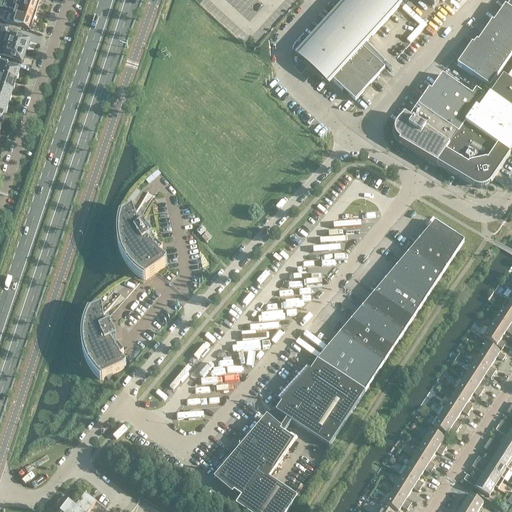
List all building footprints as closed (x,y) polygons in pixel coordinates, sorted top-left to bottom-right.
[(10,0),(5,0),(4,3),(34,13),(35,9),(37,10),(38,6),(37,5),(37,4),(24,0),(18,0),(18,2),(10,0)] [(369,0),(349,0),(349,1),(380,29),(389,18),(369,0)] [(399,7),(391,0),(369,0),(389,18),(399,7)] [(0,5),(15,11),(13,15),(32,21),(33,21),(35,16),(33,16),(34,13),(4,3),(0,1),(0,5)] [(380,29),(349,1),(336,15),(366,43),(380,29)] [(511,11),(507,7),(507,8),(505,7),(494,23),(511,35),(511,11)] [(32,21),(13,15),(12,20),(6,18),(0,16),(0,15),(0,20),(5,22),(28,30),(30,27),(31,28),(33,23),(31,23),(32,21)] [(326,76),(343,92),(355,103),(385,71),(361,49),(366,43),(336,15),(315,37),(303,51),(308,56),(303,62),(323,80),(326,76)] [(510,60),(511,56),(511,35),(494,23),(492,22),(480,39),(510,60)] [(8,29),(0,25),(0,32),(6,35),(8,29)] [(11,42),(9,47),(25,53),(26,52),(27,52),(28,47),(27,47),(29,41),(9,35),(7,40),(11,42)] [(457,66),(482,84),(490,89),(510,60),(480,39),(478,43),(477,42),(474,46),(472,44),(457,66)] [(386,71),(391,66),(370,44),(365,49),(386,71)] [(25,53),(9,47),(7,53),(3,52),(1,57),(21,64),(23,59),(24,59),(26,54),(25,54),(25,53)] [(0,75),(16,81),(16,80),(17,80),(19,76),(18,75),(19,70),(1,64),(0,63),(0,75)] [(16,81),(0,75),(0,87),(12,91),(13,90),(14,90),(15,87),(14,86),(16,81)] [(429,90),(417,107),(458,135),(465,125),(476,109),(484,97),(476,91),(472,97),(442,76),(431,92),(429,90)] [(490,97),(511,112),(511,85),(503,79),(490,97)] [(482,84),(478,90),(485,95),(490,89),(482,84)] [(0,99),(9,102),(10,102),(12,97),(10,97),(12,91),(0,87),(0,99)] [(476,109),(465,125),(509,156),(510,156),(511,153),(511,112),(490,97),(489,97),(479,112),(476,109)] [(9,102),(0,99),(0,111),(5,113),(5,112),(6,113),(7,108),(7,107),(9,102)] [(395,130),(394,132),(394,133),(395,134),(395,136),(395,137),(396,138),(397,139),(398,140),(399,141),(400,142),(399,144),(400,144),(401,142),(412,149),(411,151),(412,151),(413,150),(424,157),(423,158),(424,159),(425,158),(436,165),(436,166),(437,166),(437,165),(458,135),(417,107),(409,119),(405,116),(397,125),(396,125),(396,126),(395,128),(395,129),(395,130)] [(437,165),(437,166),(441,169),(446,172),(451,175),(456,177),(460,180),(465,183),(469,186),(474,188),(475,189),(476,189),(478,190),(479,190),(481,190),(482,190),(483,189),(485,189),(486,188),(487,188),(488,187),(489,186),(490,185),(491,184),(499,172),(502,168),(505,163),(510,157),(510,156),(509,156),(465,125),(458,135),(437,165)] [(152,240),(152,239),(144,227),(139,230),(137,226),(154,197),(148,193),(134,217),(132,211),(132,210),(121,217),(121,218),(120,221),(120,224),(119,227),(119,230),(118,233),(118,236),(119,239),(119,243),(119,246),(120,249),(121,252),(122,255),(124,258),(125,260),(127,263),(128,266),(130,268),(132,271),(135,273),(137,275),(139,277),(142,279),(145,281),(165,267),(165,266),(167,263),(159,257),(162,253),(160,251),(158,248),(163,248),(162,244),(163,244),(163,243),(159,244),(158,243),(156,243),(155,242),(154,241),(153,241),(153,240),(152,240)] [(419,240),(419,241),(451,262),(452,261),(461,247),(464,242),(434,223),(431,227),(426,235),(425,234),(421,241),(419,240)] [(201,237),(206,232),(202,227),(197,232),(201,237)] [(207,233),(202,238),(206,243),(212,238),(207,233)] [(451,263),(451,262),(419,241),(414,248),(409,254),(408,254),(442,277),(442,276),(451,263)] [(441,277),(442,277),(408,254),(403,262),(402,261),(398,268),(397,267),(396,268),(432,291),(433,290),(441,277)] [(432,292),(432,291),(396,268),(392,275),(391,274),(387,281),(385,280),(385,281),(423,306),(423,305),(432,292)] [(422,307),(423,306),(385,281),(380,288),(375,295),(374,294),(413,320),(414,319),(413,319),(422,306),(422,307)] [(413,321),(413,320),(374,294),(369,302),(368,301),(364,308),(363,307),(362,308),(403,335),(404,334),(412,321),(413,321)] [(126,347),(123,347),(122,347),(121,346),(120,346),(119,345),(118,345),(118,344),(117,343),(116,342),(116,341),(110,328),(105,330),(104,325),(126,300),(120,295),(102,316),(101,310),(102,309),(101,309),(90,314),(90,315),(88,317),(87,320),(86,323),(85,326),(84,329),(84,332),(83,336),(83,339),(83,342),(83,345),(83,348),(84,351),(85,354),(86,357),(87,360),(88,363),(89,366),(91,369),(93,371),(95,374),(97,376),(99,378),(101,381),(102,381),(124,371),(124,370),(126,367),(120,361),(124,357),(122,355),(120,352),(125,352),(125,348),(126,348),(126,347)] [(511,305),(506,301),(501,310),(511,317),(511,305)] [(403,336),(403,335),(362,308),(358,315),(357,314),(353,321),(351,321),(394,349),(394,348),(403,336)] [(495,320),(511,330),(511,325),(511,323),(511,317),(501,310),(495,320)] [(511,330),(495,320),(489,329),(503,338),(506,333),(511,336),(511,335),(511,330)] [(393,350),(394,349),(351,321),(346,328),(341,335),(340,334),(340,335),(384,364),(385,363),(393,350)] [(503,338),(489,329),(483,338),(502,350),(505,346),(499,343),(503,338)] [(323,355),(319,361),(318,360),(317,362),(365,393),(374,379),(375,378),(375,377),(384,365),(384,364),(340,335),(335,342),(334,341),(330,348),(329,347),(324,355),(323,355)] [(502,362),(505,358),(486,345),(480,354),(494,363),(497,358),(502,362)] [(480,354),(474,363),(493,376),(496,372),(490,368),(494,363),(480,354)] [(281,404),(276,413),(329,448),(365,393),(317,362),(310,372),(309,371),(280,403),(281,404)] [(493,376),(474,363),(468,373),(482,382),(485,376),(491,380),(493,376)] [(468,373),(462,382),(481,394),(484,390),(479,387),(482,382),(468,373)] [(481,394),(462,382),(456,391),(470,400),(473,395),(479,398),(481,394)] [(456,391),(450,400),(470,412),(472,408),(467,405),(470,400),(456,391)] [(470,412),(450,400),(445,409),(458,418),(462,413),(467,416),(470,412)] [(445,409),(439,418),(458,430),(461,426),(455,423),(458,418),(445,409)] [(458,430),(439,418),(433,427),(447,436),(450,431),(455,434),(458,430)] [(268,419),(241,451),(216,480),(232,493),(233,492),(241,498),(235,506),(244,511),(288,511),(297,498),(269,479),(295,441),(279,431),(280,430),(268,419)] [(501,420),(497,431),(502,434),(507,423),(501,420)] [(430,431),(424,440),(444,453),(446,449),(441,445),(444,440),(430,431)] [(503,442),(511,447),(511,435),(509,433),(506,437),(504,436),(501,441),(503,442)] [(444,453),(424,440),(419,450),(433,458),(436,453),(441,457),(444,453)] [(497,451),(511,460),(511,447),(503,442),(497,451)] [(419,450),(413,459),(432,471),(435,467),(429,463),(433,458),(419,450)] [(492,461),(509,471),(511,466),(511,460),(497,451),(492,461)] [(432,471),(413,459),(407,468),(421,477),(424,472),(430,475),(432,471)] [(509,471),(492,461),(486,470),(503,481),(509,471)] [(407,468),(401,477),(421,489),(423,485),(418,482),(421,477),(407,468)] [(503,481),(486,470),(480,479),(495,488),(498,490),(503,481)] [(421,489),(401,477),(396,486),(410,495),(413,490),(418,493),(421,489)] [(495,488),(480,479),(474,489),(475,490),(475,489),(489,498),(495,488)] [(396,486),(390,495),(409,508),(412,503),(407,500),(410,495),(396,486)] [(87,493),(86,493),(75,508),(68,503),(61,511),(88,511),(96,503),(86,495),(87,493)] [(409,508),(390,495),(384,505),(395,511),(398,511),(401,508),(407,511),(409,508)] [(478,511),(483,505),(470,496),(464,506),(474,511),(478,511)]
